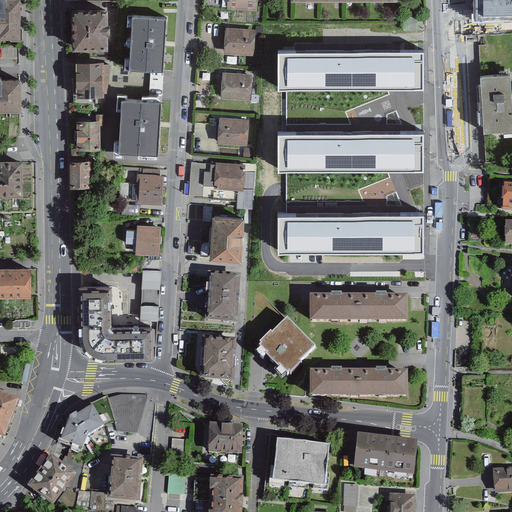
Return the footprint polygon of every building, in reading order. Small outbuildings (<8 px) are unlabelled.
[(257,0),(205,0),(205,9),(257,11),(257,0)] [(511,0),(476,0),(477,22),(511,21),(511,0)] [(0,39),(20,40),(20,3),(1,3),(1,9),(0,9),(0,39)] [(167,12),(133,10),(130,64),(164,66),(167,12)] [(107,12),(76,12),(76,47),(108,47),(108,32),(113,32),(113,24),(107,24),(107,12)] [(254,33),(227,32),(226,55),(253,57),(254,33)] [(279,50),(279,89),(422,90),(422,50),(279,50)] [(103,62),(82,62),(81,93),(103,94),(103,62)] [(251,77),(225,75),(223,98),(249,100),(251,77)] [(511,95),(511,75),(479,77),(482,134),(511,132),(511,95)] [(0,109),(20,110),(20,78),(0,77),(0,109)] [(162,96),(122,93),(118,147),(157,150),(162,96)] [(246,122),(221,120),(220,143),(245,144),(246,122)] [(100,123),(80,123),(80,149),(100,149),(100,123)] [(280,132),(280,171),(423,172),(423,133),(280,132)] [(0,194),(22,195),(21,163),(0,162),(0,194)] [(93,163),(75,163),(74,186),(93,186),(93,163)] [(204,186),(243,189),(244,167),(211,164),(211,171),(205,171),(204,186)] [(164,175),(137,173),(135,201),(162,203),(164,175)] [(511,181),(504,181),(502,208),(511,208),(511,181)] [(280,214),(280,253),(423,254),(423,215),(280,214)] [(244,218),(215,216),(213,257),(242,259),(244,218)] [(159,227),(140,226),(138,252),(158,253),(159,227)] [(134,243),(135,229),(126,228),(125,242),(134,243)] [(163,271),(145,269),(144,288),(162,289),(163,271)] [(0,294),(30,294),(30,271),(22,271),(0,270),(0,294)] [(238,281),(212,279),(209,321),(235,323),(238,281)] [(83,286),(82,323),(111,323),(111,286),(83,286)] [(313,321),(406,321),(406,298),(313,298),(313,321)] [(161,305),(143,304),(143,319),(161,319),(161,305)] [(316,344),(286,315),(271,330),(270,329),(260,340),(261,342),(259,344),(289,372),(316,344)] [(33,320),(15,321),(15,327),(20,327),(20,330),(28,330),(28,327),(33,327),(33,320)] [(105,356),(116,357),(116,328),(111,323),(82,323),(83,334),(86,343),(91,350),(98,354),(105,356)] [(116,328),(116,357),(153,357),(153,328),(116,328)] [(235,345),(209,343),(209,349),(207,349),(206,370),(208,370),(208,377),(233,378),(234,370),(236,370),(237,353),(234,353),(235,345)] [(313,396),(406,396),(406,373),(313,373),(313,396)] [(19,401),(0,393),(0,437),(4,440),(19,401)] [(139,434),(150,396),(123,395),(111,399),(110,396),(97,402),(98,404),(68,423),(60,443),(82,452),(89,435),(104,426),(117,423),(119,432),(139,434)] [(242,422),(211,420),(210,448),(241,449),(242,422)] [(187,439),(172,438),(172,458),(187,459),(187,439)] [(330,443),(277,438),(272,479),(325,485),(330,443)] [(360,439),(357,467),(371,469),(415,474),(418,446),(360,439)] [(147,460),(121,458),(117,495),(143,498),(147,460)] [(75,476),(52,459),(32,485),(55,502),(75,476)] [(205,464),(194,463),(194,471),(205,472),(205,464)] [(181,467),(165,467),(165,477),(170,477),(168,494),(171,495),(183,496),(186,494),(187,477),(192,477),(192,471),(181,471),(181,467)] [(511,467),(493,469),(495,493),(511,491),(511,467)] [(238,511),(239,479),(210,478),(209,500),(208,511),(238,511)] [(357,511),(359,485),(346,484),(344,511),(357,511)] [(413,511),(414,497),(393,497),(392,511),(413,511)]
